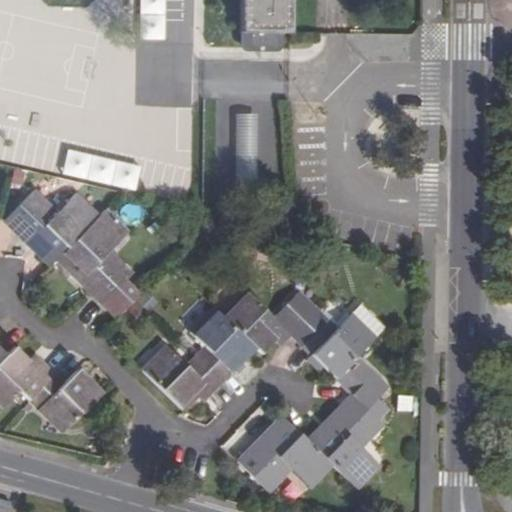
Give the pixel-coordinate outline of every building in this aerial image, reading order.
[(162,32),(162,0),(144,0),(144,32),(162,32)] [(275,34),(291,34),(291,0),(238,0),(238,33),(254,33),(254,41),(275,41),(275,34)] [(251,195),(251,115),(234,115),(235,195),(251,195)] [(66,150),(60,174),(67,175),(136,192),(142,168),(66,150)] [(3,222),(48,265),(55,259),(98,215),(74,193),(55,212),(34,191),(3,222)] [(102,304),(115,318),(144,289),(107,251),(126,233),(104,211),(98,215),(55,259),(102,304)] [(254,350),(260,355),(274,340),(279,347),(290,335),(316,309),(298,291),(272,317),(243,289),(219,314),(254,350)] [(381,329),(358,306),(349,315),(373,338),(381,329)] [(290,335),(301,345),(326,320),(316,309),(290,335)] [(195,357),(222,383),(254,350),(219,314),(214,310),(191,332),(205,347),(195,357)] [(333,379),(341,386),(350,395),(328,417),(334,422),(311,445),(331,464),(332,465),(355,488),(376,466),(358,448),(381,424),(376,420),(387,409),(375,397),(384,388),(354,358),(373,338),(349,315),(336,329),(326,320),(301,345),(333,379)] [(0,359),(0,407),(17,390),(26,400),(51,374),(32,355),(27,360),(13,347),(4,356),(0,359)] [(142,371),(182,411),(196,396),(203,402),(222,383),(195,357),(185,367),(165,347),(142,371)] [(26,400),(61,433),(89,406),(100,393),(75,369),(62,384),(51,374),(26,400)] [(248,474),(267,492),(289,471),(309,489),(332,465),(331,464),(311,445),(306,440),(306,439),(282,416),(236,461),(248,474)] [(311,445),(334,422),(328,417),(306,439),(306,440),(311,445)] [(220,447),(232,460),(258,437),(246,424),(220,447)]
